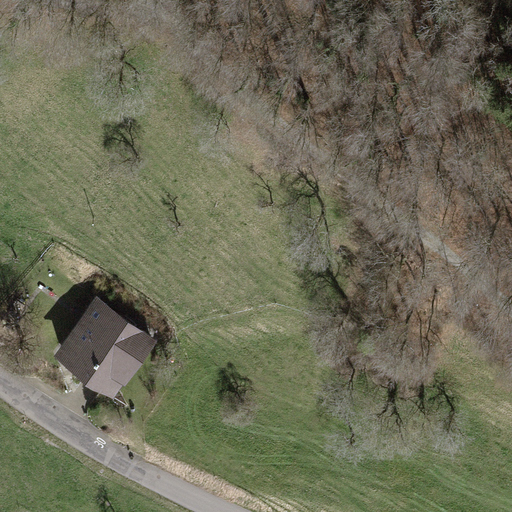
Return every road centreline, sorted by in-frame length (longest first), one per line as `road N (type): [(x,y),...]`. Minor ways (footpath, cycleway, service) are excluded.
road 1 (track): [(154,0),(234,83),(511,310)]
road 2 (unclassified): [(213,511),(0,380)]
